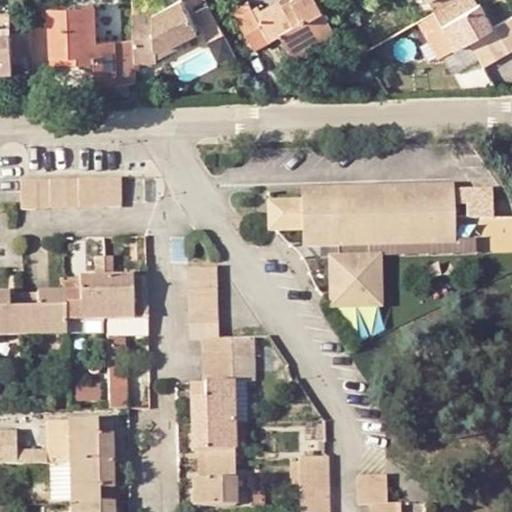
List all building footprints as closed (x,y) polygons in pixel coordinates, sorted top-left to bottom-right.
[(124,65),(124,84),(133,83),(133,61),(145,61),(145,48),(153,48),(188,31),(172,0),(166,0),(144,10),(122,11),(123,42),(124,65)] [(245,12),(237,0),(236,0),(223,8),(244,47),(270,33),(284,58),(327,34),(307,0),(276,0),(247,16),(245,12)] [(265,0),(245,12),(247,16),(276,0),(265,0)] [(420,0),(426,10),(441,0),(420,0)] [(445,45),(462,36),(472,30),(485,22),(473,1),(461,8),(457,0),(441,0),(426,10),(445,45)] [(193,11),(203,32),(172,46),(187,78),(237,55),(212,2),(193,11)] [(85,85),(124,85),(124,84),(124,65),(123,42),(90,41),(90,8),(44,6),(43,55),(68,56),(68,65),(85,66),(85,85)] [(511,38),(511,11),(510,8),(496,16),(510,40),(511,38)] [(445,45),(426,10),(413,17),(433,51),(445,45)] [(510,40),(496,16),(485,22),(499,47),(510,40)] [(499,47),(485,22),(472,30),(486,55),(499,47)] [(486,55),(472,30),(462,36),(476,61),(486,55)] [(0,63),(16,62),(16,41),(0,41),(0,63)] [(43,55),(42,64),(68,65),(68,56),(43,55)] [(31,183),(20,183),(20,212),(31,211),(31,183)] [(47,183),(31,183),(31,211),(46,211),(47,183)] [(62,183),(47,183),(46,211),(61,211),(62,183)] [(75,183),(62,183),(61,211),(75,211),(75,183)] [(89,184),(75,183),(75,211),(88,211),(89,184)] [(105,184),(89,184),(88,211),(106,211),(105,184)] [(118,184),(105,184),(106,211),(117,211),(118,184)] [(333,242),(366,241),(447,240),(446,189),(297,191),(297,202),(266,203),(266,234),(298,234),(298,242),(333,242)] [(468,240),(447,240),(366,241),(367,255),(468,253),(468,240)] [(366,241),(333,242),(333,262),(329,261),(329,306),(374,306),(373,258),(367,258),(367,255),(366,241)] [(102,262),(103,321),(146,320),(145,280),(111,281),(111,261),(102,262)] [(62,296),(63,322),(103,321),(102,262),(92,262),(93,280),(77,281),(77,286),(77,296),(62,296)] [(214,270),(183,270),(183,287),(214,288),(214,270)] [(77,286),(62,286),(62,296),(77,296),(77,286)] [(214,288),(183,287),(183,301),(214,301),(214,288)] [(0,296),(0,340),(23,340),(23,311),(9,311),(9,297),(0,296)] [(35,296),(22,297),(23,311),(35,311),(35,296)] [(63,337),(63,322),(62,296),(35,296),(35,311),(23,311),(23,340),(64,339),(63,337)] [(23,311),(22,297),(9,297),(9,311),(23,311)] [(214,301),(183,301),(184,313),(214,314),(214,301)] [(214,314),(184,313),(184,329),(214,329),(214,314)] [(104,336),(104,338),(146,337),(146,320),(103,321),(104,336)] [(103,321),(63,322),(63,337),(104,336),(103,321)] [(214,329),(184,329),(184,343),(199,342),(214,342),(214,329)] [(229,357),(229,362),(251,361),(250,339),(246,339),(228,342),(229,357)] [(214,342),(199,342),(199,357),(229,356),(228,342),(214,342)] [(123,350),(104,349),(105,390),(125,390),(123,350)] [(251,361),(229,362),(229,370),(229,385),(242,385),(253,385),(252,361),(251,361)] [(229,370),(200,370),(200,386),(229,385),(229,370)] [(229,385),(200,386),(189,386),(189,425),(230,424),(229,385)] [(242,385),(229,385),(230,424),(243,424),(242,385)] [(105,390),(106,411),(125,410),(125,390),(105,390)] [(111,422),(95,423),(95,437),(112,437),(111,422)] [(46,424),(47,465),(50,465),(112,463),(112,437),(95,437),(95,423),(46,424)] [(231,469),(230,424),(189,425),(189,452),(200,453),(200,470),(231,469)] [(22,450),(0,450),(0,466),(22,466),(22,450)] [(324,460),(297,460),(297,467),(297,475),(324,476),(324,460)] [(50,465),(51,503),(69,502),(69,506),(70,506),(100,505),(100,488),(113,487),(112,463),(50,465)] [(289,467),(289,486),(297,485),(297,475),(297,467),(289,467)] [(232,508),(231,469),(200,470),(200,486),(190,486),(191,510),(232,508)] [(324,476),(297,475),(297,485),(298,491),(325,491),(324,476)] [(384,476),(358,476),(357,492),(384,493),(384,476)] [(100,505),(113,506),(113,487),(100,488),(100,505)] [(325,491),(298,491),(298,506),(325,507),(325,491)] [(249,493),(250,506),(265,506),(264,492),(249,493)] [(384,493),(357,492),(357,505),(371,505),(384,505),(384,493)]
